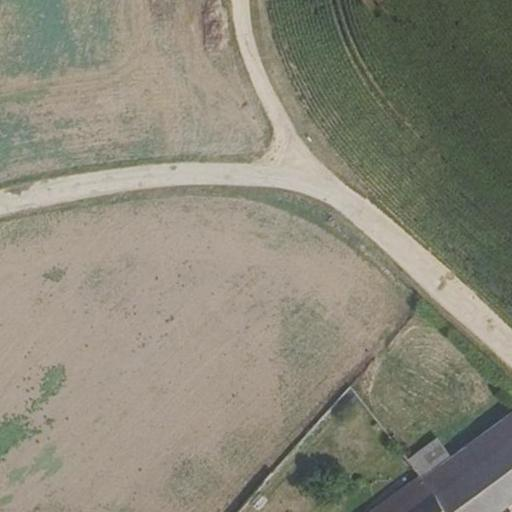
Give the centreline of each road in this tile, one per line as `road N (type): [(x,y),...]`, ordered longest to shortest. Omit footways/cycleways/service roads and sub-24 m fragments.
road 1 (track): [(0,203),(141,175),(327,186)]
road 2 (track): [(327,186),(511,350)]
road 3 (track): [(238,0),(252,57),(327,186)]
